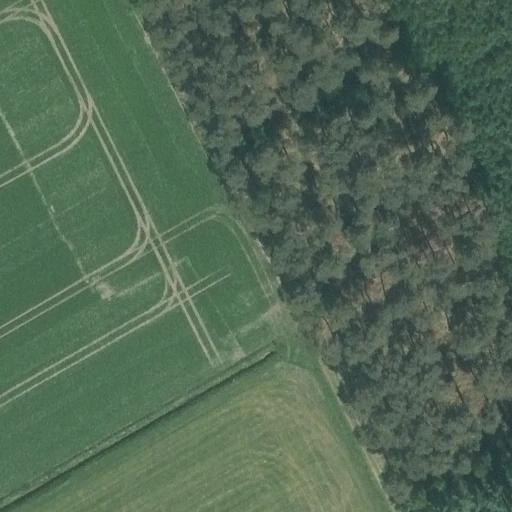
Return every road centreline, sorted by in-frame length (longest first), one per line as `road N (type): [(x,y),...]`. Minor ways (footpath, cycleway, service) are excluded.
road 1 (track): [(130,0),(394,511)]
road 2 (track): [(386,496),(511,422)]
